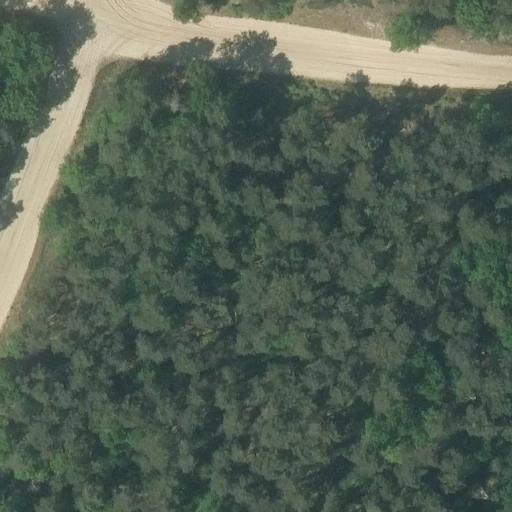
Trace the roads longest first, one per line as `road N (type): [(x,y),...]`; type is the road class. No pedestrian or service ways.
road 1 (track): [(62,0),(201,33),(511,72)]
road 2 (track): [(0,268),(78,52),(85,0)]
